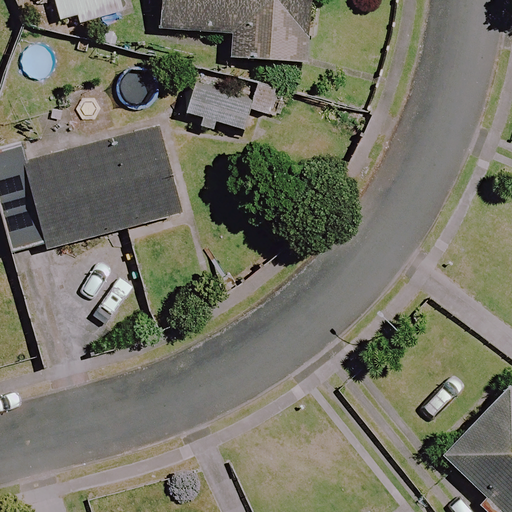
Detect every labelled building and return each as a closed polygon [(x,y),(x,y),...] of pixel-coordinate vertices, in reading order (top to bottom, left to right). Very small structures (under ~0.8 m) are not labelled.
[(116,16),(111,0),(48,0),(56,31),(116,16)] [(154,0),(153,32),(227,35),(226,62),(302,65),(304,0),(154,0)] [(246,98),(187,86),(180,121),(239,133),(246,98)] [(172,220),(147,122),(0,160),(0,234),(7,262),(172,220)] [(437,456),(478,497),(465,510),(467,511),(511,511),(511,398),(504,390),(437,456)]
